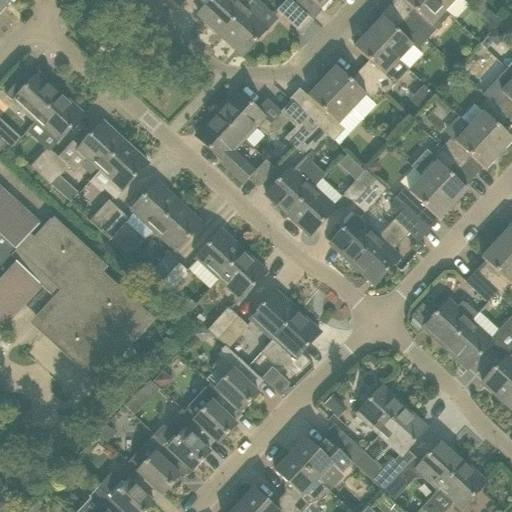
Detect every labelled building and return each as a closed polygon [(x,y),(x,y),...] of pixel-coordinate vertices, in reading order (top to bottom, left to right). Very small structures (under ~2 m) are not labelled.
[(9,0),(0,0),(0,5),(4,10),(11,2),(9,1),(9,0)] [(211,0),(198,15),(220,36),(246,8),(253,0),(211,0)] [(303,12),(290,0),(286,0),(276,11),(296,29),(309,16),(303,11),(303,12)] [(290,0),(303,12),(303,11),(313,1),(321,9),(329,0),(290,0)] [(446,12),(432,0),(402,0),(416,12),(407,22),(427,40),(436,30),(432,27),(446,12)] [(432,0),(446,12),(457,0),(461,0),(463,1),(464,0),(432,0)] [(246,8),(220,36),(243,56),(268,28),(246,8)] [(368,33),(399,61),(412,47),(416,51),(427,40),(407,22),(398,32),(383,18),(368,33)] [(408,70),(399,61),(368,33),(354,48),(369,62),(361,72),(380,90),(386,95),(395,85),(408,70)] [(336,67),(321,83),(351,111),(365,96),(370,101),(380,90),(361,72),(351,81),(336,67)] [(35,123),(62,95),(39,74),(33,81),(26,74),(6,96),(35,123)] [(304,113),(318,125),(333,140),(343,130),(338,126),(351,111),(321,83),(308,97),(313,103),(304,113)] [(489,100),(509,118),(511,114),(511,83),(503,93),(499,89),(489,100)] [(237,92),(216,114),(244,141),(265,119),(237,92)] [(83,115),(62,95),(35,123),(57,144),(83,115)] [(484,114),(471,128),(499,156),(511,142),(511,138),(500,128),(509,118),(489,100),(480,110),(484,114)] [(291,101),(281,113),(307,137),(317,126),(318,125),(304,113),(291,101)] [(244,141),(216,114),(196,137),(222,161),(220,163),(228,170),(239,158),(233,152),(244,141)] [(0,138),(4,142),(11,149),(21,138),(0,118),(0,138)] [(73,142),(58,158),(41,177),(51,186),(69,168),(74,173),(86,160),(99,173),(126,144),(104,123),(80,148),(73,142)] [(328,136),(317,126),(307,137),(295,149),(306,160),(328,136)] [(457,143),(453,139),(443,149),(474,178),(483,168),(486,171),(499,156),(471,128),(457,143)] [(126,144),(99,173),(121,193),(148,164),(126,144)] [(48,148),(31,167),(41,177),(58,158),(48,148)] [(412,168),(424,178),(453,206),(468,190),(465,188),(474,178),(443,149),(435,158),(428,151),(412,168)] [(338,165),(347,174),(356,165),(346,156),(338,165)] [(265,161),(262,165),(248,179),(258,189),(275,171),(265,161)] [(266,196),(288,217),(314,188),(292,168),(266,196)] [(344,194),(354,204),(376,180),(366,171),(344,194)] [(404,190),(396,199),(406,208),(416,217),(425,208),(440,221),(453,206),(424,178),(410,194),(404,190)] [(386,190),(376,180),(354,204),(364,214),(386,190)] [(153,232),(180,204),(157,183),(131,212),(153,232)] [(33,238),(30,235),(40,225),(0,188),(0,322),(2,324),(41,282),(64,303),(42,326),(95,375),(147,318),(98,273),(103,268),(50,220),(33,238)] [(314,188),(288,217),(310,237),(336,209),(314,188)] [(390,211),(398,217),(406,208),(396,199),(390,206),(390,211)] [(109,201),(90,222),(100,231),(119,210),(109,201)] [(180,204),(153,232),(176,253),(202,224),(180,204)] [(406,208),(398,217),(395,220),(416,240),(427,228),(416,217),(406,208)] [(130,220),(119,210),(100,231),(110,241),(130,220)] [(330,245),(352,265),(379,237),(357,217),(330,245)] [(511,230),(510,228),(496,243),(511,258),(511,230)] [(218,281),(245,253),(222,232),(196,260),(218,281)] [(130,237),(119,249),(129,257),(139,246),(130,237)] [(374,286),(401,257),(379,237),(352,265),(374,286)] [(416,241),(409,248),(416,254),(422,247),(416,241)] [(503,297),(511,287),(511,258),(496,243),(482,259),(486,262),(477,272),(498,292),(503,297)] [(245,253),(218,281),(241,302),(267,273),(245,253)] [(179,263),(169,254),(148,276),(159,286),(179,263)] [(179,263),(159,286),(169,295),(190,273),(179,263)] [(488,304),(498,292),(477,272),(466,283),(488,304)] [(249,320),(272,341),(273,341),(299,313),(276,292),(249,320)] [(187,297),(180,304),(189,313),(196,305),(187,297)] [(462,305),(458,309),(449,301),(423,329),(445,350),(472,322),(478,315),(468,306),(462,305)] [(427,324),(435,310),(421,303),(413,317),(427,324)] [(218,340),(239,318),(228,308),(208,330),(218,340)] [(310,363),(301,354),(320,333),(299,313),(273,341),(272,341),(261,354),(274,365),(284,365),(296,377),(310,363)] [(511,316),(503,326),(511,334),(511,316)] [(225,346),(229,350),(232,346),(249,328),(239,318),(218,340),(225,346)] [(493,342),(472,322),(445,350),(467,370),(493,342)] [(259,378),(238,358),(229,350),(225,346),(217,355),(221,359),(212,368),(224,380),(215,390),(237,410),(240,413),(258,394),(251,387),(259,378)] [(482,384),(504,404),(511,395),(511,359),(508,356),(482,384)] [(280,395),(290,385),(281,377),(271,387),(280,395)] [(229,419),(237,410),(215,390),(210,385),(184,412),(211,438),(219,444),(237,426),(229,419)] [(357,415),(378,435),(404,407),(383,387),(357,415)] [(134,415),(142,407),(133,399),(125,407),(134,415)] [(427,428),(404,407),(378,435),(401,456),(427,428)] [(161,442),(181,461),(193,472),(210,453),(203,446),(211,438),(184,412),(182,410),(166,428),(170,432),(161,442)] [(325,439),(350,462),(353,464),(360,457),(364,453),(335,425),(324,437),(325,439)] [(131,466),(131,467),(155,489),(162,496),(180,477),(173,470),(181,461),(161,442),(154,435),(128,463),(131,466)] [(350,462),(325,439),(316,448),(306,438),(290,455),(318,481),(333,465),(341,472),(350,462)] [(438,490),(464,462),(442,442),(415,470),(438,490)] [(282,496),(298,511),(302,511),(310,504),(322,500),(330,491),(318,481),(290,455),(275,472),(290,487),(282,496)] [(394,480),(403,469),(392,459),(379,474),(360,457),(353,464),(383,491),(394,480)] [(418,511),(445,511),(453,504),(460,511),(486,483),(464,462),(438,490),(438,491),(418,511)] [(97,487),(123,511),(146,511),(154,504),(147,497),(155,489),(131,467),(121,477),(113,470),(97,487)] [(405,490),(394,480),(383,491),(394,502),(405,490)] [(92,511),(123,511),(97,487),(88,497),(98,506),(92,511)] [(246,511),(298,511),(282,496),(272,506),(254,488),(239,504),(246,511)] [(32,501),(21,511),(36,511),(40,508),(32,501)]
